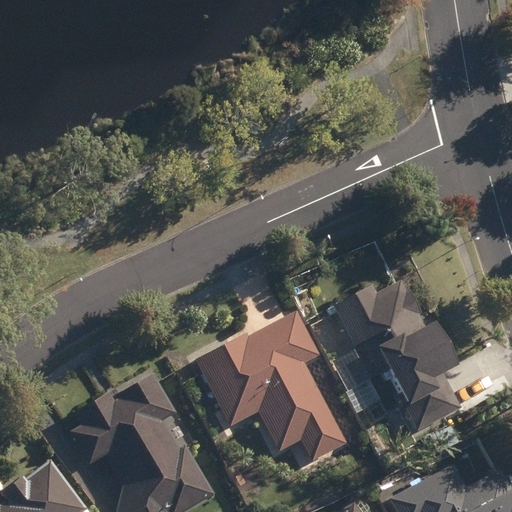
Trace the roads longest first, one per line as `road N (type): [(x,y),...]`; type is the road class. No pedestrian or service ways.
road 1 (residential): [(0,364),(106,292),(440,146),(478,141)]
road 2 (residential): [(456,0),(478,141)]
